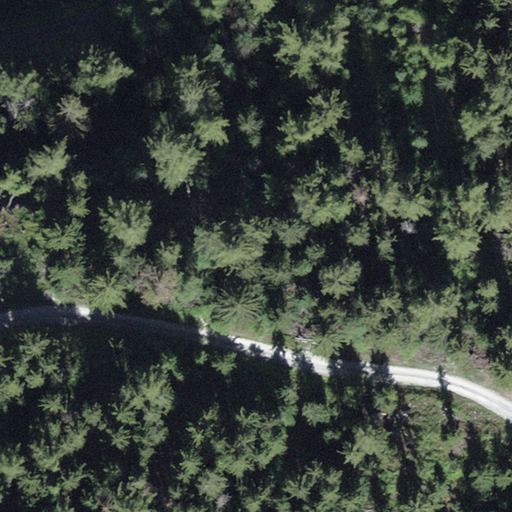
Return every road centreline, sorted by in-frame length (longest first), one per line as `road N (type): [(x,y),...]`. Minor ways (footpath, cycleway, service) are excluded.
road 1 (track): [(511,405),(442,376),(333,366),(168,326),(0,310)]
road 2 (track): [(0,36),(92,18),(131,0)]
